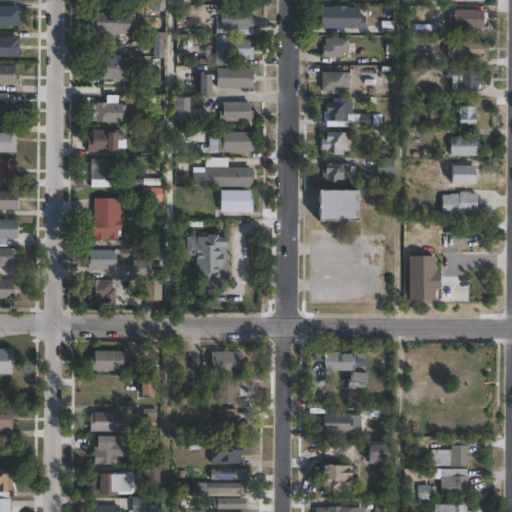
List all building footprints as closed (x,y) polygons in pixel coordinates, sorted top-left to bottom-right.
[(165,0),(165,11),(152,11),(153,4),(137,4),(137,0),(165,0)] [(18,25),(0,25),(0,5),(18,6),(18,25)] [(346,5),(346,6),(358,6),(358,15),(364,15),(364,28),(320,28),(320,6),(334,6),(334,5),(346,5)] [(252,29),(216,28),(216,10),(220,10),(220,9),(252,9),(252,29)] [(478,9),(478,10),(482,10),(482,27),(476,27),(476,29),(449,29),(450,14),(454,14),(454,9),(478,9)] [(133,12),(132,25),(128,24),(128,33),(90,33),(90,21),(94,21),(94,11),(133,12)] [(442,36),(408,36),(408,25),(441,25),(442,36)] [(165,32),(164,70),(152,70),(153,32),(165,32)] [(252,46),(252,59),(226,59),(226,64),(215,64),(216,34),(226,34),(226,38),(248,39),(248,46),(252,46)] [(0,36),(18,37),(18,57),(0,56),(0,36)] [(340,57),(322,57),(322,45),(324,45),(324,37),(348,37),(348,53),(340,53),(340,57)] [(482,44),(482,58),(447,58),(447,46),(452,46),(452,39),(477,39),(477,44),(482,44)] [(115,56),(115,58),(127,58),(127,79),(92,79),(92,67),(94,67),(94,56),(115,56)] [(0,64),(14,65),(14,73),(17,73),(17,84),(0,84),(0,64)] [(252,69),(252,88),(216,87),(216,67),(247,67),(247,69),(252,69)] [(478,68),(478,74),(483,74),(483,84),(478,84),(478,91),(451,91),(451,78),(446,78),(446,69),(459,69),(459,68),(478,68)] [(203,71),(203,73),(210,73),(210,94),(198,94),(198,71),(203,71)] [(348,72),(348,93),(333,93),(333,91),(321,91),(321,71),(348,72)] [(188,117),(175,117),(174,96),(188,96),(188,117)] [(352,98),(351,114),(347,114),(347,122),(336,122),(336,120),(324,120),(325,98),(352,98)] [(0,99),(11,99),(11,105),(17,105),(17,116),(10,116),(10,120),(0,119),(0,99)] [(115,101),(115,103),(124,103),(124,122),(94,122),(95,115),(93,115),(93,108),(95,108),(95,101),(115,101)] [(249,102),(249,110),(252,110),(252,121),(228,120),(228,102),(249,102)] [(471,105),(471,106),(475,106),(475,124),(458,125),(458,106),(461,106),(461,105),(471,105)] [(381,127),(359,127),(359,114),(381,114),(381,127)] [(105,129),(105,131),(115,131),(115,130),(120,130),(120,140),(119,140),(119,148),(116,148),(116,152),(86,152),(86,136),(91,136),(91,129),(105,129)] [(249,131),(249,141),(251,141),(252,151),(221,152),(221,149),(208,150),(208,136),(222,136),(222,132),(249,131)] [(0,132),(15,132),(15,152),(0,152),(0,132)] [(343,132),(343,133),(350,133),(350,152),(343,152),(343,156),(332,156),(332,150),(320,150),(320,139),(324,139),(324,132),(343,132)] [(479,156),(449,156),(449,137),(479,136),(479,156)] [(227,158),(227,167),(251,168),(251,187),(191,186),(191,172),(203,172),(203,167),(205,167),(205,157),(227,158)] [(0,158),(1,158),(1,159),(13,159),(13,161),(16,161),(16,177),(0,176),(0,158)] [(109,188),(89,188),(89,158),(110,158),(109,188)] [(393,175),(376,175),(376,158),(393,158),(393,175)] [(349,163),(349,181),(328,180),(328,174),(324,174),(324,163),(349,163)] [(162,201),(141,202),(141,188),(161,187),(162,201)] [(358,221),(316,220),(317,189),(358,189),(358,221)] [(249,190),(249,199),(251,199),(251,213),(219,213),(219,190),(249,190)] [(15,209),(0,209),(0,191),(15,191),(15,209)] [(477,193),(477,213),(465,213),(465,215),(459,215),(459,217),(455,217),(455,215),(442,215),(442,195),(450,195),(450,194),(459,194),(459,191),(470,191),(470,193),(477,193)] [(120,218),(97,218),(97,197),(120,198),(120,218)] [(0,219),(16,219),(16,239),(6,239),(6,247),(0,247),(0,219)] [(117,230),(117,239),(108,239),(108,236),(103,236),(103,240),(94,240),(94,237),(87,237),(87,224),(89,224),(89,219),(119,219),(119,230),(117,230)] [(218,231),(217,237),(225,237),(225,246),(227,246),(227,276),(194,275),(194,255),(185,255),(185,236),(193,236),(193,235),(203,235),(203,231),(218,231)] [(0,248),(12,248),(12,250),(17,250),(17,260),(14,260),(14,266),(0,266),(0,248)] [(115,269),(86,269),(86,258),(88,258),(88,250),(115,250),(115,269)] [(148,278),(131,277),(131,259),(148,260),(148,278)] [(0,280),(12,280),(12,288),(14,288),(14,299),(0,299),(0,280)] [(112,280),(112,288),(114,288),(114,304),(95,304),(95,300),(85,300),(85,289),(88,289),(88,280),(112,280)] [(161,300),(144,300),(143,281),(161,281),(161,300)] [(0,349),(11,349),(11,375),(0,374),(0,349)] [(122,351),(122,352),(126,352),(126,364),(121,364),(121,373),(88,373),(88,357),(92,357),(92,351),(122,351)] [(241,353),(241,375),(209,374),(210,353),(216,353),(216,351),(236,352),(241,353)] [(355,352),(355,354),(363,354),(363,372),(365,372),(365,386),(347,386),(347,379),(349,379),(349,375),(347,375),(347,371),(324,371),(324,361),(319,361),(319,352),(355,352)] [(151,398),(138,398),(138,376),(151,376),(151,398)] [(235,404),(217,404),(217,378),(236,378),(235,404)] [(0,408),(11,409),(10,439),(0,438),(0,408)] [(236,435),(216,435),(216,409),(236,409),(236,435)] [(122,432),(88,432),(88,414),(92,414),(92,412),(122,412),(122,432)] [(348,413),(348,418),(352,418),(352,431),(322,430),(322,413),(348,413)] [(113,437),(113,443),(122,443),(122,455),(116,455),(115,465),(92,465),(93,446),(95,446),(95,437),(113,437)] [(386,464),(367,464),(367,441),(386,441),(386,464)] [(231,442),(231,445),(240,445),(240,464),(223,464),(209,464),(209,442),(231,442)] [(468,446),(468,453),(470,453),(470,459),(468,459),(468,467),(451,467),(451,466),(431,465),(431,450),(451,450),(451,445),(468,446)] [(161,483),(161,465),(145,465),(145,483),(161,483)] [(336,495),(322,494),(322,466),(350,466),(349,491),(343,491),(343,493),(336,493),(336,495)] [(0,468),(10,469),(10,491),(6,491),(6,492),(0,492),(0,468)] [(245,480),(209,480),(209,469),(245,469),(245,480)] [(466,486),(445,485),(446,469),(467,470),(466,486)] [(98,471),(98,474),(117,474),(117,472),(129,472),(129,493),(117,493),(117,495),(90,495),(90,474),(94,474),(94,471),(98,471)] [(193,482),(193,494),(176,494),(176,482),(193,482)] [(219,496),(205,496),(205,483),(245,483),(245,494),(219,494),(219,496)] [(157,511),(132,511),(132,497),(157,498),(157,511)] [(119,498),(119,511),(88,511),(89,505),(104,505),(104,498),(119,498)] [(244,498),(244,510),(216,510),(216,508),(211,508),(211,500),(216,500),(216,499),(244,498)] [(0,511),(0,499),(9,499),(9,511),(0,511)]
